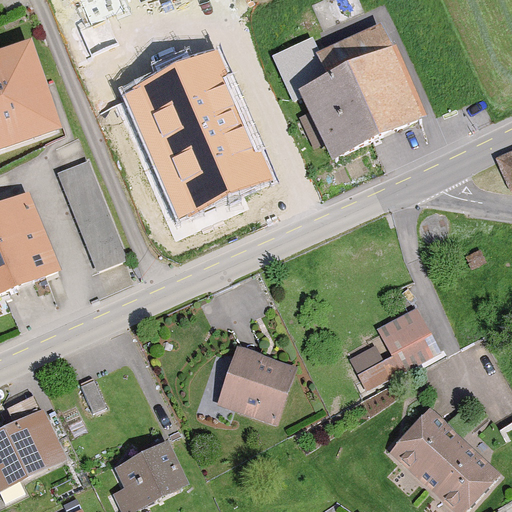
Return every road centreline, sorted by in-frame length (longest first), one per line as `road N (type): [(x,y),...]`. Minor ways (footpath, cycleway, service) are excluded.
road 1 (tertiary): [(423,181),(0,372)]
road 2 (unknown): [(387,198),(479,398)]
